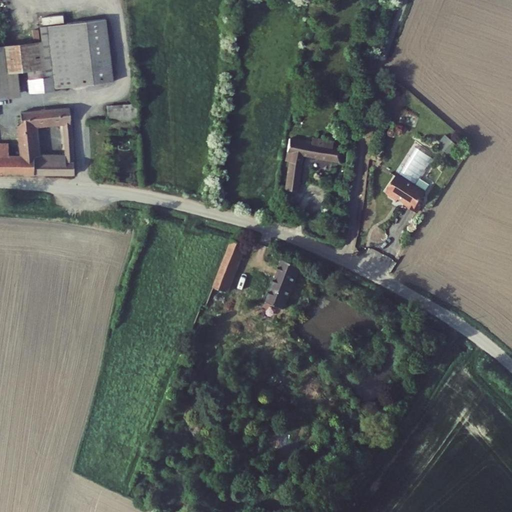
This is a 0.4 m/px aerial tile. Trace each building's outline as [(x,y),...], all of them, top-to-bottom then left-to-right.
[(0,45),(0,97),(7,97),(4,73),(24,71),(27,92),(105,83),(97,22),(37,28),(39,42),(0,45)] [(136,104),(107,105),(108,130),(137,129),(136,104)] [(68,108),(19,113),(21,126),(16,127),(19,158),(9,157),(0,157),(0,174),(30,175),(30,154),(35,154),(32,125),(62,122),(64,154),(64,161),(41,161),(41,175),(71,176),(71,149),(68,108)] [(447,136),(439,146),(452,157),(460,147),(447,136)] [(312,143),(290,139),(288,153),(292,153),(286,187),(296,188),(300,155),(335,161),(337,150),(325,148),(326,142),(312,139),(312,143)] [(0,144),(0,157),(9,157),(9,145),(0,144)] [(434,160),(415,148),(397,175),(416,187),(434,160)] [(30,154),(30,175),(41,175),(41,161),(64,161),(64,154),(35,154),(30,154)] [(421,200),(423,197),(424,193),(422,190),(416,187),(397,175),(387,191),(390,192),(390,196),(397,201),(399,198),(406,203),(404,206),(416,213),(423,202),(421,200)] [(235,249),(217,296),(231,302),(250,254),(235,249)] [(285,268),(270,311),(287,319),(304,275),(285,268)]
